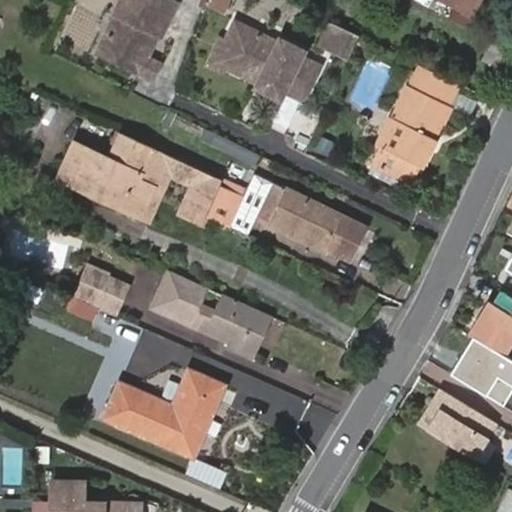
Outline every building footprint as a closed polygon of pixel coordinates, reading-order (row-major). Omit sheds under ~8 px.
[(150,61),(162,37),(155,34),(161,22),(168,26),(178,6),(166,0),(123,0),(116,16),(120,18),(101,57),(122,67),(124,62),(145,72),(150,61)] [(445,0),(445,1),(474,16),(481,0),(445,0)] [(155,34),(162,37),(168,26),(161,22),(155,34)] [(357,36),(330,22),(319,46),(347,58),(357,36)] [(264,87),(262,93),(280,102),(286,93),(303,101),(320,66),(278,45),(276,49),(233,29),(225,45),(221,43),(208,68),(223,75),(226,68),(258,84),(264,87)] [(161,66),(150,61),(145,72),(124,62),(122,67),(153,82),(161,66)] [(460,85),(420,65),(416,72),(456,92),(460,85)] [(448,107),(456,92),(416,72),(409,88),(406,89),(369,164),(414,185),(435,141),(431,138),(439,123),(443,125),(451,109),(448,107)] [(256,89),(262,93),(264,87),(258,84),(256,89)] [(435,141),(443,125),(439,123),(431,138),(435,141)] [(255,165),(260,154),(206,128),(200,139),(255,165)] [(176,160),(119,133),(107,158),(75,143),(58,179),(138,216),(153,185),(163,189),(169,176),(176,160)] [(201,171),(176,160),(169,176),(192,188),(201,171)] [(219,186),(221,181),(220,180),(201,171),(192,188),(180,214),(201,224),(205,216),(219,186)] [(227,225),(247,235),(257,215),(272,183),(252,173),(243,191),(241,196),(227,225)] [(243,191),(221,181),(219,186),(241,196),(243,191)] [(272,183),(257,215),(348,258),(363,226),(272,183)] [(153,185),(138,216),(148,220),(163,189),(153,185)] [(211,218),(227,225),(241,196),(219,186),(205,216),(211,218)] [(211,218),(205,216),(201,224),(207,227),(211,218)] [(131,283),(86,263),(72,295),(117,315),(131,283)] [(173,272),(168,270),(152,307),(257,353),(274,317),(221,294),(217,303),(203,297),(207,288),(173,272)] [(511,296),(505,292),(496,306),(489,302),(470,334),(472,336),(477,338),(511,360),(511,296)] [(458,359),(462,361),(477,338),(472,336),(458,359)] [(458,359),(450,373),(503,405),(511,390),(511,360),(477,338),(462,361),(458,359)] [(119,384),(105,418),(192,455),(223,386),(190,371),(173,407),(119,384)] [(474,458),(496,421),(441,388),(431,403),(440,408),(427,429),(449,442),(474,458)] [(427,429),(440,408),(431,403),(419,423),(427,429)] [(131,511),(132,504),(82,502),(82,482),(51,481),(50,511),(131,511)] [(510,511),(511,509),(511,490),(507,487),(495,511),(510,511)]
